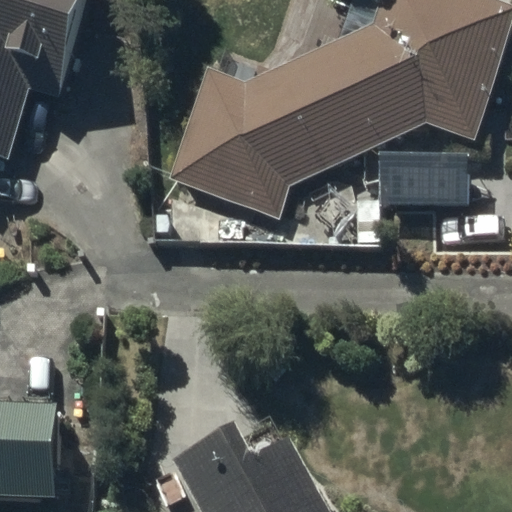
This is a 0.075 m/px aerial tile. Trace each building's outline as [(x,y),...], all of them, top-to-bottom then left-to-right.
[(0,0),(0,163),(12,167),(31,99),(62,107),(91,0),(0,0)] [(227,81),(212,76),(172,187),(281,225),(293,195),(431,132),(478,148),(511,54),(511,22),(459,0),(385,0),(386,0),(384,0),(360,0),(344,47),(254,87),(260,72),(234,62),(227,81)] [(461,178),(401,178),(401,212),(461,213),(461,178)] [(0,507),(59,509),(62,418),(0,416),(0,507)] [(242,442),(182,475),(201,511),(328,511),(296,456),(261,476),(242,442)]
